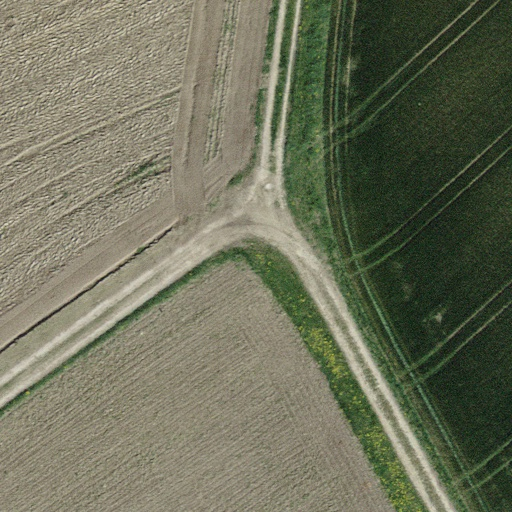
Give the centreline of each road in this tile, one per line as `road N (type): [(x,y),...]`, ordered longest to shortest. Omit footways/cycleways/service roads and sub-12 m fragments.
road 1 (track): [(443,511),(267,195)]
road 2 (track): [(267,195),(0,392)]
road 3 (track): [(267,195),(293,0)]
